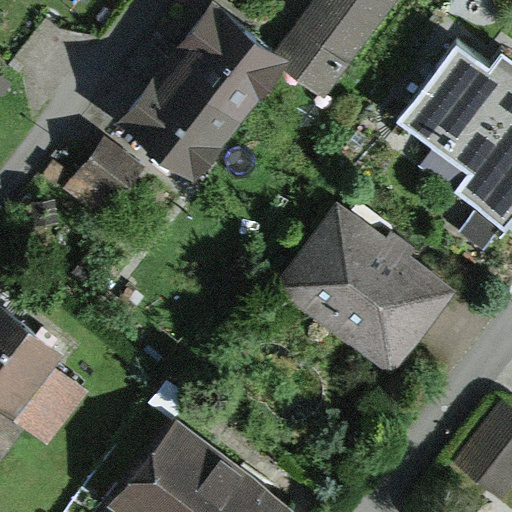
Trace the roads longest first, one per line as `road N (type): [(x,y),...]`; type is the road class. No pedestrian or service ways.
road 1 (residential): [(150,0),(0,204)]
road 2 (residential): [(511,320),(365,511)]
